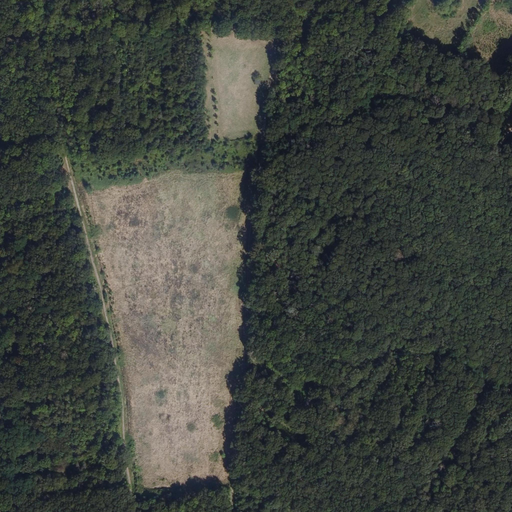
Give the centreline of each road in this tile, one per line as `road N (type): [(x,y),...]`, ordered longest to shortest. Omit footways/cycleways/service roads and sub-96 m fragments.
road 1 (track): [(37,35),(189,23),(305,45),(345,78),(361,105),(411,306),(440,360)]
road 2 (track): [(131,511),(112,345),(32,0)]
road 3 (track): [(306,0),(284,38),(266,103),(230,511)]
